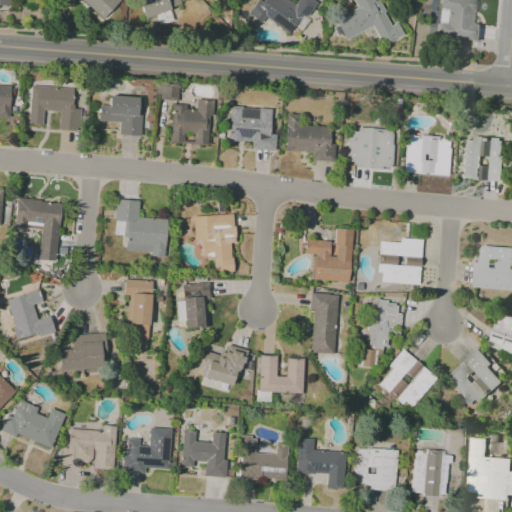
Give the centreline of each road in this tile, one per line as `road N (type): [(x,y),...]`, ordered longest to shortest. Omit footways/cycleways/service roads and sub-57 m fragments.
road 1 (residential): [(511,209),(0,158)]
road 2 (secondary): [(0,43),(511,85)]
road 3 (residential): [(240,511),(29,490),(0,466)]
road 4 (residential): [(96,166),(90,291)]
road 5 (residential): [(458,205),(450,328)]
road 6 (residential): [(272,187),(262,309)]
